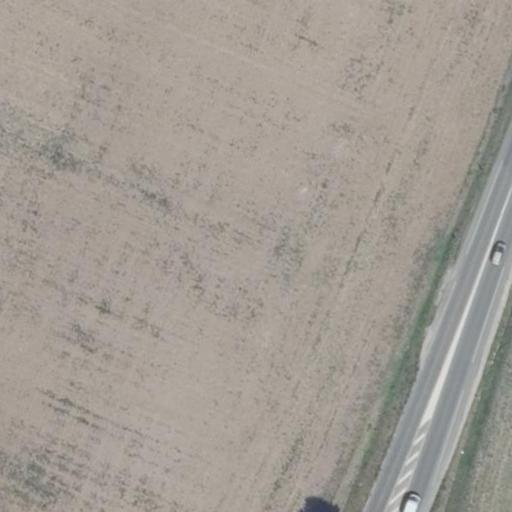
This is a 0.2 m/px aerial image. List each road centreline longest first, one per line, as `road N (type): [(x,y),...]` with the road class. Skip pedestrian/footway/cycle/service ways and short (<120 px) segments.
road 1 (primary): [(485,260),(371,511)]
road 2 (primary): [(408,511),(485,260)]
